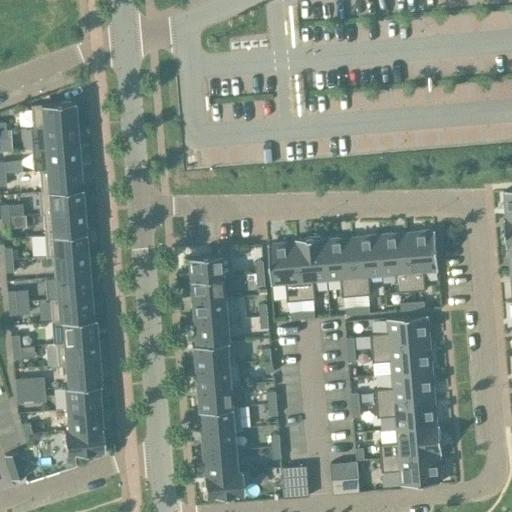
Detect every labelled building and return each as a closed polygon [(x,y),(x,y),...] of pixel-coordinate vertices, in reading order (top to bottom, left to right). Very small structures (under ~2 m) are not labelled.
[(74,101),(31,104),(33,127),(76,123),(74,101)] [(78,145),(76,123),(33,127),(33,128),(42,127),(44,148),(78,145)] [(80,166),(78,145),(44,148),(46,168),(39,169),(39,170),(80,166)] [(81,188),(80,166),(39,170),(40,190),(38,190),(38,192),(81,188)] [(83,209),(81,188),(38,192),(40,213),(83,209)] [(8,204),(0,204),(0,209),(1,216),(9,216),(8,204)] [(85,225),(83,209),(40,213),(40,214),(42,214),(44,234),(85,231),(85,225)] [(10,228),(9,216),(1,216),(1,221),(2,228),(10,228)] [(439,270),(435,229),(407,231),(412,290),(426,289),(424,271),(439,270)] [(87,252),(85,231),(44,234),(46,256),(87,252)] [(412,290),(407,231),(379,234),(383,275),(396,274),(397,291),(412,290)] [(383,275),(379,234),(352,236),(357,295),(371,294),(369,276),(383,275)] [(328,279),(324,236),(296,238),(302,300),(316,298),(314,280),(328,279)] [(357,295),(352,236),(325,238),(325,236),(324,236),(328,279),(341,278),(342,296),(357,295)] [(302,300),(296,238),(295,238),(296,241),(268,243),(272,284),(286,283),(287,301),(302,300)] [(11,247),(3,247),(4,259),(12,259),(11,247)] [(89,274),(87,252),(46,256),(46,257),(53,256),(55,277),(89,274)] [(222,276),(220,253),(187,256),(189,279),(222,276)] [(13,271),(12,259),(4,259),(5,271),(13,271)] [(265,272),(264,260),(256,260),(257,272),(265,272)] [(266,284),(265,272),(257,272),(258,284),(266,284)] [(90,295),(89,274),(55,277),(57,297),(49,298),(49,299),(90,295)] [(224,296),(222,276),(189,279),(190,300),(224,297),(234,296),(233,295),(224,296)] [(15,290),(7,290),(8,302),(16,302),(15,290)] [(92,317),(90,295),(49,299),(51,321),(61,321),(95,317),(92,317)] [(235,317),(234,296),(224,297),(190,300),(192,321),(226,318),(235,317)] [(424,300),(413,301),(413,309),(425,308),(424,300)] [(413,309),(413,301),(401,302),(401,310),(413,309)] [(17,314),(16,302),(8,302),(9,314),(17,314)] [(268,315),(267,303),(259,303),(260,315),(268,315)] [(369,305),(358,306),(358,313),(370,312),(369,305)] [(358,313),(358,306),(346,307),(346,314),(358,313)] [(314,309),(302,310),(303,318),(315,317),(314,309)] [(303,318),(302,310),(291,311),(291,319),(303,318)] [(431,342),(428,314),(387,317),(388,331),(370,333),(372,347),(431,342)] [(269,321),(268,315),(260,315),(261,327),(269,327),(269,321)] [(95,321),(95,317),(61,321),(63,341),(56,342),(56,343),(97,339),(95,321)] [(235,319),(235,317),(226,318),(192,321),(194,343),(191,343),(192,344),(232,341),(232,340),(228,340),(226,319),(235,319)] [(19,334),(11,335),(10,335),(11,347),(20,346),(19,334)] [(354,337),(347,337),(347,349),(355,349),(354,337)] [(98,361),(97,339),(56,343),(57,365),(98,361)] [(234,362),(232,341),(192,344),(193,365),(234,362)] [(433,370),(431,342),(372,347),(373,362),(391,360),(392,373),(433,370)] [(21,358),(20,346),(11,347),(12,359),(13,359),(21,358)] [(272,359),(271,347),(263,348),(264,360),(272,359)] [(356,361),(355,349),(347,349),(348,361),(356,361)] [(273,371),(272,359),(264,360),(265,372),(273,371)] [(100,383),(98,361),(57,365),(65,365),(66,386),(64,386),(100,383)] [(234,363),(234,362),(193,365),(195,387),(229,384),(227,364),(234,363)] [(435,397),(433,370),(392,373),(393,386),(375,388),(376,402),(435,397)] [(22,378),(14,378),(15,390),(23,390),(22,378)] [(100,406),(98,383),(66,386),(64,386),(66,408),(100,406)] [(231,405),(229,384),(195,387),(197,409),(235,406),(235,404),(231,405)] [(24,402),(23,390),(15,390),(16,402),(24,402)] [(276,402),(275,390),(266,391),(267,403),(276,402)] [(351,392),(352,404),(360,404),(359,392),(351,392)] [(437,424),(435,397),(376,402),(377,417),(395,415),(397,428),(440,425),(440,424),(437,424)] [(277,414),(276,402),(267,403),(269,415),(277,414)] [(361,416),(360,404),(352,404),(353,416),(361,416)] [(101,427),(100,406),(66,408),(68,429),(63,429),(63,430),(101,427)] [(236,406),(235,406),(197,409),(199,430),(237,427),(236,406)] [(28,421),(21,424),(24,435),(32,433),(28,421)] [(442,452),(440,425),(397,428),(398,441),(380,443),(381,457),(442,452)] [(103,450),(101,427),(63,430),(65,453),(84,451),(84,456),(100,455),(99,450),(103,450)] [(237,428),(237,427),(199,430),(201,452),(234,449),(233,428),(237,428)] [(279,445),(278,433),(270,434),(271,446),(279,445)] [(280,457),(279,445),(271,446),(272,458),(280,457)] [(356,447),(357,459),(365,458),(364,447),(356,447)] [(236,469),(234,449),(201,452),(203,474),(241,470),(241,469),(236,469)] [(23,471),(17,450),(3,455),(11,479),(12,479),(24,475),(25,475),(23,471)] [(442,481),(440,453),(442,453),(442,452),(381,457),(382,472),(400,470),(401,484),(442,481)] [(306,465),(285,467),(287,496),(309,494),(306,465)] [(243,493),(241,470),(203,474),(204,496),(207,496),(208,500),(223,499),(223,494),(243,493)] [(359,476),(332,478),(333,493),(360,491),(359,476)]
